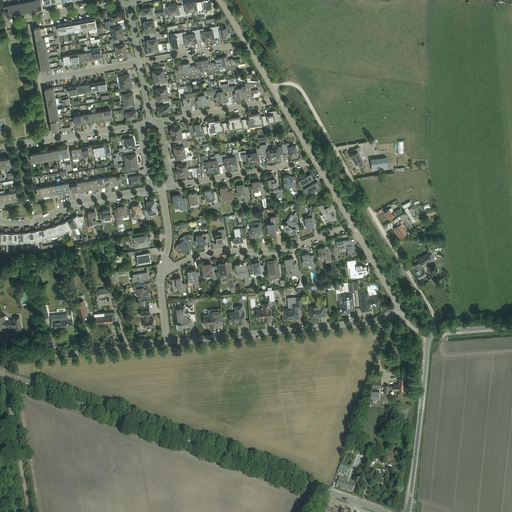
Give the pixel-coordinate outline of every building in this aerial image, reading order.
[(192,11),(190,0),(186,2),(186,3),(184,3),(185,6),(182,6),(183,16),(189,15),(188,12),(192,11)] [(201,13),(200,3),(196,4),(196,1),(194,1),(194,0),(190,0),(192,11),(195,10),(195,14),(201,13)] [(201,0),(202,3),(200,3),(201,13),(202,18),(205,17),(204,12),(208,12),(207,8),(211,8),(210,1),(209,1),(208,0),(201,0)] [(183,16),(182,6),(178,7),(178,4),(176,4),(176,3),(172,4),(174,14),(177,14),(178,17),(183,16)] [(174,14),(172,4),(168,5),(168,6),(166,6),(167,9),(164,10),(165,19),(171,18),(170,15),(174,14)] [(148,15),(149,17),(156,16),(155,12),(152,13),(151,7),(150,7),(149,7),(147,7),(146,8),(141,9),(141,10),(140,11),(141,13),(142,14),(142,15),(146,14),(146,15),(148,15)] [(120,14),(120,12),(117,13),(109,15),(110,20),(104,21),(105,25),(107,25),(113,24),(113,21),(115,20),(120,19),(120,18),(121,17),(121,16),(121,15),(120,14)] [(153,20),(157,20),(156,16),(149,17),(149,20),(147,20),(147,21),(143,22),(144,23),(143,24),(143,28),(154,26),(153,20)] [(97,31),(94,17),(87,19),(89,30),(89,33),(96,31),(97,31)] [(89,30),(87,19),(79,20),(81,31),(89,30)] [(81,31),(79,20),(72,21),(74,32),(81,31)] [(74,32),(72,21),(64,23),(67,34),(74,32)] [(67,34),(64,23),(57,24),(59,35),(67,34)] [(123,27),(122,27),(121,26),(116,27),(116,26),(114,26),(113,24),(107,25),(108,30),(112,30),(113,33),(125,31),(124,31),(124,30),(123,29),(123,28),(123,27)] [(222,25),(215,26),(217,35),(220,35),(221,38),(223,37),(223,38),(227,38),(230,37),(229,32),(227,32),(227,27),(222,28),(222,25)] [(155,31),(154,26),(143,28),(144,31),(145,32),(145,33),(149,33),(151,33),(152,35),(159,34),(159,31),(155,31)] [(214,36),(217,35),(215,26),(210,27),(210,30),(207,31),(209,41),(213,40),(212,39),(214,39),(214,36)] [(209,41),(207,31),(204,31),(203,28),(198,29),(199,39),(202,38),(203,41),(205,41),(205,42),(209,41)] [(196,39),(199,39),(198,29),(192,30),(193,33),(189,34),(191,45),(195,43),(195,42),(197,42),(196,39)] [(124,32),(124,31),(125,31),(113,33),(113,38),(109,39),(110,43),(116,42),(116,39),(118,39),(118,38),(123,37),(123,36),(124,36),(124,35),(124,34),(124,33),(124,32)] [(191,45),(189,34),(186,35),(185,31),(180,32),(181,40),(181,42),(185,41),(185,44),(187,44),(187,45),(191,45)] [(178,41),(181,40),(180,32),(176,33),(170,34),(171,37),(172,48),(176,47),(176,46),(179,45),(178,41)] [(160,38),(159,34),(152,35),(152,38),(150,38),(150,39),(147,40),(147,41),(146,43),(147,46),(157,44),(156,38),(160,38)] [(126,45),(125,45),(124,44),(119,45),(119,44),(117,44),(116,42),(110,43),(108,43),(109,47),(111,47),(111,48),(115,48),(116,51),(128,49),(127,49),(127,48),(126,47),(126,46),(126,45)] [(158,50),(157,44),(147,46),(147,49),(148,50),(149,52),(152,51),(153,52),(156,51),(156,50),(158,50)] [(94,58),(92,51),(92,48),(87,49),(87,46),(84,46),(85,52),(86,60),(91,59),(91,60),(90,61),(94,59),(94,58)] [(98,47),(92,48),(92,51),(94,58),(98,58),(98,59),(97,59),(101,58),(101,57),(100,50),(99,50),(98,47)] [(127,51),(127,50),(127,49),(128,49),(116,51),(113,52),(114,56),(115,57),(117,57),(118,57),(121,57),(121,56),(126,55),(126,54),(127,54),(127,53),(127,52),(127,51)] [(86,60),(85,52),(78,53),(79,61),(83,60),(83,62),(87,60),(86,60)] [(79,61),(78,53),(70,55),(72,62),(76,61),(76,63),(75,63),(79,62),(79,61),(79,62),(79,61)] [(242,53),(233,55),(235,58),(231,59),(232,69),(239,68),(238,64),(245,63),(245,67),(249,66),(242,53)] [(72,62),(70,55),(63,56),(64,63),(68,63),(69,64),(68,65),(72,63),(72,62)] [(232,69),(231,59),(226,60),(226,56),(220,57),(222,67),(225,66),(225,70),(232,69)] [(222,67),(220,57),(214,58),(216,61),(212,62),(213,72),(221,71),(219,68),(222,67)] [(213,72),(212,62),(207,63),(208,59),(202,60),(203,70),(207,70),(206,73),(213,72)] [(203,70),(202,60),(196,62),(197,65),(193,65),(195,75),(202,74),(200,71),(203,70)] [(195,75),(193,65),(189,66),(189,63),(183,64),(185,74),(188,73),(188,77),(195,75)] [(185,74),(183,64),(177,65),(178,68),(174,69),(176,79),(183,78),(182,74),(185,74)] [(164,65),(158,66),(158,70),(152,71),(153,76),(164,75),(163,69),(165,69),(164,65)] [(120,78),(120,82),(131,80),(130,75),(129,75),(129,74),(123,75),(123,72),(116,73),(116,77),(119,76),(120,78)] [(164,78),(164,75),(153,76),(154,82),(160,81),(161,84),(168,83),(167,77),(164,78)] [(102,81),(98,82),(99,89),(107,88),(105,81),(105,80),(101,79),(101,80),(102,80),(102,81)] [(132,85),(131,80),(120,82),(117,82),(119,91),(126,90),(125,87),(131,86),(131,85),(132,85)] [(99,89),(98,82),(98,81),(94,81),(95,81),(95,82),(90,83),(92,91),(99,89)] [(258,81),(250,82),(247,83),(249,93),(253,92),(253,96),(265,93),(258,81)] [(92,91),(90,83),(91,83),(91,82),(86,82),(87,82),(87,84),(83,85),(84,92),(92,91)] [(84,92),(83,85),(83,84),(79,83),(79,84),(80,84),(80,85),(76,86),(77,93),(84,92)] [(168,86),(168,83),(161,84),(161,87),(155,88),(156,94),(167,92),(170,92),(169,86),(168,86)] [(249,93),(247,83),(240,84),(242,87),(239,88),(240,98),(246,97),(245,94),(249,93)] [(77,93),(76,86),(76,85),(71,85),(72,85),(73,86),(68,87),(69,95),(77,93)] [(240,98),(239,88),(235,89),(236,85),(229,86),(230,96),(235,96),(234,99),(240,98)] [(230,96),(229,86),(221,87),(223,91),(220,91),(222,101),(228,100),(226,97),(230,96)] [(222,101),(220,91),(217,92),(217,88),(210,89),(212,100),(216,99),(216,102),(222,101)] [(212,100),(210,89),(203,91),(204,94),(201,95),(203,105),(209,103),(207,100),(212,100)] [(126,93),(126,90),(119,91),(119,95),(123,94),(123,96),(123,100),(134,98),(133,93),(132,93),(132,92),(126,93)] [(168,98),(167,92),(156,94),(157,100),(163,99),(164,102),(171,101),(170,98),(168,98)] [(203,105),(201,95),(198,95),(198,92),(191,93),(193,103),(197,102),(197,106),(203,105)] [(193,103),(191,93),(184,94),(186,97),(182,98),(183,100),(181,100),(182,105),(184,105),(184,108),(190,107),(189,104),(193,103)] [(135,103),(134,98),(123,100),(124,104),(125,106),(122,106),(122,109),(129,108),(128,105),(134,104),(134,103),(135,103)] [(171,104),(171,101),(164,102),(165,105),(158,106),(160,112),(170,110),(169,104),(171,104)] [(129,111),(129,108),(122,109),(123,113),(126,112),(127,118),(133,117),(137,116),(136,111),(135,111),(135,110),(129,111)] [(111,109),(103,111),(105,122),(108,121),(109,120),(113,120),(112,117),(111,109)] [(271,115),(264,116),(266,125),(269,124),(268,122),(274,121),(281,120),(279,116),(279,114),(278,114),(275,110),(271,111),(271,115)] [(105,122),(103,111),(96,112),(97,120),(97,123),(101,123),(101,121),(105,122)] [(97,120),(96,112),(88,113),(89,121),(90,124),(94,124),(94,120),(97,120)] [(89,121),(88,113),(81,114),(82,122),(83,126),(86,125),(87,121),(89,121)] [(266,125),(264,116),(260,117),(259,113),(254,114),(256,124),(262,123),(263,125),(266,125)] [(82,122),(81,114),(73,116),(75,127),(79,126),(79,123),(82,122)] [(256,124),(254,114),(248,115),(249,119),(245,120),(246,128),(249,128),(249,126),(256,124)] [(246,128),(245,120),(240,120),(240,116),(234,117),(236,128),(243,127),(243,129),(246,128)] [(236,128),(234,117),(229,118),(229,122),(225,123),(226,130),(236,128)] [(226,130),(225,123),(221,124),(220,120),(214,121),(216,131),(226,130)] [(216,131),(214,121),(209,122),(210,126),(205,127),(206,133),(216,131)] [(206,133),(205,127),(201,127),(200,123),(194,124),(196,135),(206,133)] [(170,130),(170,131),(170,132),(170,133),(170,134),(169,134),(169,135),(181,132),(180,127),(179,127),(179,126),(175,127),(176,128),(170,129),(170,130)] [(187,141),(185,132),(181,132),(169,135),(170,135),(170,136),(170,137),(171,138),(171,139),(172,139),(172,140),(178,139),(178,140),(180,139),(180,142),(187,141)] [(135,146),(133,138),(122,140),(124,151),(132,149),(132,147),(135,146)] [(189,144),(189,140),(187,141),(180,142),(181,145),(179,145),(179,146),(173,147),(174,148),(173,148),(173,149),(173,150),(173,151),(173,152),(172,153),(184,151),(184,148),(188,146),(187,145),(189,144)] [(295,150),(297,150),(297,149),(297,148),(296,147),(296,145),(289,146),(288,142),(282,144),(283,150),(288,149),(289,151),(290,151),(290,156),(292,156),(292,158),(293,157),(294,157),(296,157),(297,156),(296,154),(295,150)] [(275,161),(273,149),(267,150),(266,144),(259,145),(260,148),(261,154),(267,153),(267,155),(268,155),(269,160),(270,160),(270,161),(271,161),(272,161),(273,161),(274,161),(275,161)] [(276,149),(273,149),(275,161),(276,160),(278,160),(279,159),(279,158),(280,158),(279,153),(284,152),(283,150),(282,144),(276,145),(276,149)] [(353,153),(350,155),(355,164),(362,160),(357,151),(360,149),(359,146),(352,150),(353,153)] [(237,166),(236,161),(237,160),(236,158),(239,158),(238,151),(238,148),(232,149),(232,157),(230,157),(232,169),(232,168),(233,168),(234,168),(235,167),(236,167),(236,166),(237,166)] [(257,163),(257,162),(258,162),(257,157),(258,157),(258,154),(261,154),(260,148),(256,148),(256,152),(251,153),(253,165),(253,164),(254,164),(255,164),(256,164),(257,163)] [(253,165),(251,153),(246,154),(245,150),(238,151),(239,158),(242,157),(243,159),(246,159),(247,164),(249,164),(249,165),(250,165),(251,165),(252,165),(253,165)] [(136,156),(135,153),(130,154),(130,151),(120,153),(121,158),(122,159),(125,158),(126,162),(137,160),(136,156)] [(185,156),(184,151),(172,153),(173,153),(173,154),(174,155),(174,156),(174,157),(175,157),(175,158),(181,157),(181,158),(183,157),(184,160),(190,159),(189,155),(185,156)] [(221,161),(220,155),(219,153),(215,153),(216,156),(210,157),(211,160),(213,172),(214,171),(215,171),(216,171),(217,171),(217,170),(217,169),(218,169),(217,164),(218,164),(218,162),(221,161)] [(232,169),(230,157),(226,158),(225,154),(220,155),(221,161),(223,160),(224,163),(225,163),(226,168),(227,168),(228,169),(229,169),(230,169),(231,168),(231,169),(232,169)] [(213,172),(211,160),(208,161),(207,157),(205,157),(204,155),(201,156),(202,164),(205,164),(205,166),(206,166),(207,171),(208,171),(208,172),(209,172),(211,172),(212,172),(213,172)] [(386,157),(370,159),(372,170),(388,168),(386,157)] [(191,163),(190,159),(184,160),(184,163),(182,163),(182,164),(177,165),(177,166),(176,166),(176,167),(176,168),(176,169),(176,170),(176,171),(187,169),(186,163),(191,163)] [(138,164),(137,160),(126,162),(126,165),(124,166),(122,167),(123,172),(133,171),(133,167),(138,167),(137,164),(138,164)] [(192,174),(192,172),(191,171),(192,171),(192,168),(187,169),(176,171),(176,172),(177,173),(177,174),(178,175),(179,176),(184,175),(184,176),(187,175),(192,174)] [(142,176),(140,175),(140,174),(135,175),(134,172),(124,173),(125,178),(130,177),(131,184),(141,182),(140,178),(142,176)] [(317,183),(316,181),(317,181),(317,180),(317,181),(315,178),(315,177),(313,178),(311,174),(305,177),(305,175),(300,175),(301,179),(299,181),(306,194),(320,186),(319,186),(318,183),(317,183)] [(118,184),(116,175),(109,176),(111,185),(118,184)] [(284,185),(291,190),(292,190),(294,191),(297,191),(296,182),(295,176),(291,176),(290,177),(289,176),(289,175),(283,176),(283,181),(284,185)] [(277,197),(282,196),(281,188),(277,189),(276,180),(274,181),(274,178),(267,179),(269,191),(272,190),(273,191),(274,192),(276,192),(277,197)] [(78,191),(77,182),(76,179),(70,181),(72,192),(78,191)] [(92,189),(90,180),(83,181),(85,190),(92,189)] [(266,198),(263,183),(263,182),(260,182),(259,180),(252,182),(252,186),(253,186),(253,187),(252,187),(253,190),(254,190),(254,191),(260,190),(262,198),(266,198)] [(250,198),(248,186),(244,186),(243,184),(236,185),(237,188),(236,188),(236,192),(238,191),(238,196),(243,195),(244,199),(250,198)] [(228,202),(234,200),(233,192),(229,193),(227,186),(220,187),(221,194),(220,194),(221,198),(222,199),(227,198),(228,202)] [(219,206),(216,191),(212,191),(212,190),(212,191),(210,190),(210,189),(204,190),(205,196),(206,196),(206,197),(206,198),(206,199),(207,200),(208,200),(209,200),(210,200),(214,202),(215,202),(215,206),(217,207),(219,206)] [(198,204),(202,203),(201,195),(197,196),(196,191),(188,193),(190,204),(198,202),(198,204)] [(182,211),(187,210),(185,200),(182,201),(181,195),(173,196),(175,207),(179,206),(179,208),(181,208),(182,211)] [(145,210),(146,217),(149,217),(149,215),(156,214),(154,201),(146,202),(148,209),(145,210)] [(131,219),(135,218),(141,217),(140,214),(141,214),(139,203),(135,204),(136,205),(132,206),(133,209),(129,209),(131,219)] [(324,204),(318,206),(323,214),(321,215),(323,219),(326,217),(326,220),(327,220),(328,220),(329,220),(331,220),(333,220),(334,220),(335,219),(336,219),(334,215),(336,214),(331,204),(325,207),(324,204)] [(313,224),(316,223),(313,205),(311,205),(309,208),(309,212),(308,214),(308,217),(304,217),(306,228),(311,227),(311,229),(312,229),(312,230),(313,230),(314,230),(314,229),(314,228),(313,224)] [(118,210),(114,211),(117,224),(119,234),(123,233),(122,227),(124,227),(123,223),(122,216),(126,215),(125,206),(117,207),(118,210)] [(102,213),(99,213),(101,223),(104,222),(104,219),(112,218),(110,208),(102,210),(102,213)] [(402,211),(400,208),(391,213),(388,208),(384,211),(388,219),(402,211)] [(88,218),(85,218),(87,227),(90,226),(90,224),(97,223),(95,211),(87,212),(88,218)] [(413,228),(405,213),(404,213),(399,216),(403,222),(404,221),(410,230),(413,228)] [(296,228),(299,228),(296,214),(291,221),(288,219),(286,223),(285,224),(284,224),(285,230),(286,229),(289,231),(289,232),(289,233),(296,231),(296,228)] [(84,221),(83,215),(82,216),(78,217),(78,216),(75,217),(75,216),(72,217),(77,226),(82,223),(81,222),(84,221)] [(271,222),(266,223),(267,230),(266,230),(267,235),(271,234),(272,234),(275,233),(274,226),(278,226),(276,216),(270,217),(271,222)] [(77,226),(72,217),(70,219),(71,220),(68,221),(72,229),(77,226)] [(72,229),(68,221),(66,222),(65,221),(63,222),(67,231),(69,230),(72,229)] [(67,231),(63,222),(60,223),(61,224),(59,225),(62,233),(67,231)] [(259,231),(262,231),(261,222),(254,223),(254,226),(251,227),(252,230),(249,231),(250,238),(257,236),(257,233),(259,233),(259,231)] [(401,224),(394,228),(399,238),(406,234),(401,224)] [(62,234),(62,233),(59,225),(56,226),(56,225),(53,225),(56,235),(57,238),(62,236),(63,236),(62,234)] [(429,235),(425,227),(421,228),(424,232),(421,234),(424,238),(429,235)] [(241,239),(246,238),(244,228),(239,229),(239,228),(234,229),(235,237),(233,237),(233,238),(232,239),(232,242),(241,241),(241,239)] [(215,237),(215,240),(216,240),(217,244),(223,243),(223,237),(226,237),(224,229),(218,230),(218,234),(215,234),(215,237)] [(143,235),(143,232),(130,234),(131,239),(134,239),(135,246),(149,244),(148,241),(149,240),(148,238),(147,234),(143,235)] [(204,243),(210,241),(208,232),(196,235),(196,239),(195,239),(196,244),(199,243),(199,246),(202,246),(201,246),(204,245),(204,246),(204,243)] [(189,247),(192,246),(190,234),(184,235),(180,239),(180,242),(178,244),(179,246),(179,249),(188,250),(189,247)] [(336,241),(337,249),(347,247),(348,249),(347,249),(348,255),(353,254),(353,253),(357,251),(353,244),(350,245),(349,239),(336,241)] [(326,262),(331,261),(329,249),(325,250),(325,247),(318,248),(319,255),(318,255),(319,258),(325,257),(326,262)] [(142,253),(142,250),(133,251),(134,255),(136,254),(138,263),(151,261),(150,258),(149,252),(142,253)] [(316,269),(314,255),(311,255),(311,256),(310,256),(310,254),(309,254),(308,253),(301,254),(302,259),(304,260),(304,261),(304,262),(304,263),(305,263),(306,264),(307,264),(308,264),(309,263),(312,266),(311,267),(313,269),(316,269)] [(421,260),(413,265),(417,272),(416,273),(419,278),(426,274),(421,265),(424,263),(423,263),(431,258),(428,253),(420,258),(421,260)] [(296,275),(300,278),(302,279),(301,279),(302,279),(302,280),(302,279),(300,270),(299,270),(298,265),(295,265),(293,257),(285,259),(286,264),(285,264),(286,270),(287,270),(288,273),(290,273),(291,276),(291,275),(296,275)] [(355,259),(346,261),(348,268),(349,267),(351,277),(355,276),(355,278),(363,276),(362,275),(367,274),(367,272),(367,271),(366,269),(366,266),(362,267),(362,265),(358,266),(358,265),(356,265),(355,259)] [(267,268),(269,279),(280,277),(277,261),(274,262),(273,260),(270,261),(269,261),(268,261),(266,262),(267,263),(266,263),(267,267),(267,266),(268,268),(267,268)] [(229,288),(234,287),(230,265),(226,266),(226,261),(221,262),(218,263),(221,279),(222,279),(223,280),(227,279),(229,288)] [(264,273),(263,264),(260,265),(259,262),(253,263),(253,261),(250,262),(251,269),(253,269),(254,273),(261,272),(261,273),(264,273)] [(250,283),(247,265),(244,266),(244,265),(243,265),(242,263),(241,262),(240,262),(239,262),(239,263),(234,264),(236,275),(241,274),(241,275),(242,276),(243,276),(244,276),(245,284),(250,283)] [(216,278),(214,266),(211,266),(210,263),(202,265),(204,275),(207,275),(207,276),(209,276),(210,275),(210,274),(212,274),(213,279),(216,278)] [(144,267),(144,266),(133,268),(134,273),(132,273),(133,276),(132,276),(133,280),(148,278),(149,278),(148,276),(148,275),(147,274),(146,274),(145,274),(144,267)] [(197,276),(196,271),(196,270),(195,270),(195,269),(194,269),(186,271),(187,271),(189,282),(193,281),(194,288),(202,287),(200,276),(197,276)] [(431,276),(434,281),(439,278),(436,273),(431,276)] [(181,293),(186,292),(185,283),(181,283),(180,277),(175,278),(171,279),(172,283),(171,286),(172,287),(173,289),(177,288),(181,293)] [(148,288),(147,288),(147,287),(146,287),(145,287),(145,283),(133,285),(134,292),(135,293),(135,294),(136,295),(137,295),(138,295),(142,294),(143,297),(150,296),(149,290),(148,290),(147,289),(147,288),(148,288)] [(104,288),(98,289),(100,297),(111,295),(110,290),(108,290),(107,288),(106,288),(106,286),(104,287),(104,288)] [(274,300),(273,289),(265,290),(265,295),(269,294),(269,301),(274,300)] [(379,297),(368,298),(368,291),(359,292),(361,311),(370,311),(369,306),(380,305),(379,297)] [(354,309),(352,294),(342,295),(343,300),(341,300),(339,302),(340,304),(339,304),(340,314),(347,313),(347,309),(354,309)] [(296,308),(302,307),(301,297),(288,298),(289,309),(283,309),(284,319),(294,318),(293,318),(296,317),(296,318),(298,318),(298,314),(296,313),(296,308)] [(79,302),(83,316),(88,314),(83,300),(79,302)] [(260,309),(256,310),(257,319),(263,318),(264,318),(267,318),(267,321),(271,321),(271,320),(270,317),(271,317),(270,308),(269,308),(269,303),(262,304),(262,308),(260,308),(260,309)] [(325,315),(324,305),(310,307),(310,317),(316,316),(316,315),(319,315),(319,316),(325,315)] [(235,312),(229,312),(230,322),(238,321),(238,324),(244,323),(244,320),(245,320),(244,311),(243,311),(242,306),(234,307),(235,312)] [(196,321),(195,313),(190,314),(190,313),(189,312),(185,312),(184,308),(175,309),(176,318),(176,323),(178,323),(178,326),(181,326),(181,327),(191,326),(191,321),(196,321)] [(221,321),(223,321),(222,309),(209,310),(209,315),(203,315),(204,325),(209,324),(209,326),(214,325),(214,324),(219,323),(221,323),(221,322),(221,321)] [(149,310),(140,311),(141,316),(143,316),(144,319),(143,319),(144,327),(153,326),(152,318),(149,318),(149,315),(149,310)] [(114,312),(104,313),(105,322),(113,321),(112,319),(115,319),(114,312)] [(105,322),(104,313),(101,313),(101,316),(95,316),(96,323),(105,322)] [(54,325),(54,327),(58,327),(58,328),(67,327),(67,326),(73,325),(72,317),(67,318),(66,314),(51,315),(52,325),(54,325)] [(13,319),(13,320),(8,320),(8,319),(8,318),(8,317),(7,317),(7,316),(6,316),(5,316),(5,315),(0,315),(0,326),(4,326),(14,326),(15,331),(21,330),(20,318),(13,319)] [(397,390),(403,391),(405,378),(398,378),(398,384),(393,383),(393,386),(390,385),(390,389),(393,389),(397,390)] [(338,471),(346,474),(348,475),(350,469),(348,468),(340,465),(338,471)] [(337,481),(336,486),(344,489),(346,482),(344,481),(344,479),(339,477),(337,481)] [(344,489),(352,492),(354,488),(355,485),(346,482),(344,489)]
